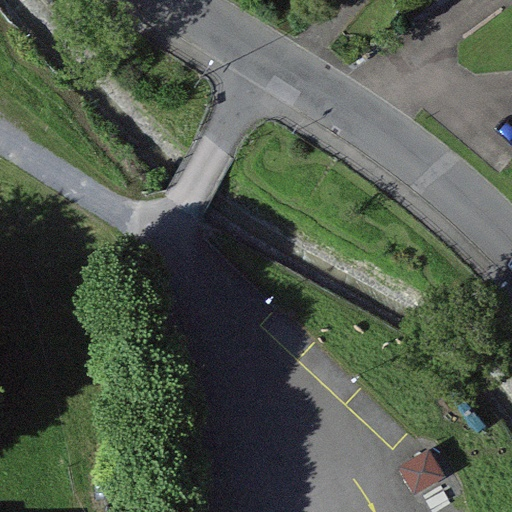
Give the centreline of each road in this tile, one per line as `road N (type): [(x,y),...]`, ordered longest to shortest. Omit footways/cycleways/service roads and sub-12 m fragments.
road 1 (residential): [(401,511),(312,399),(161,250)]
road 2 (residential): [(511,247),(365,124),(262,62)]
road 3 (residential): [(262,62),(161,250)]
road 4 (residential): [(161,250),(0,149)]
